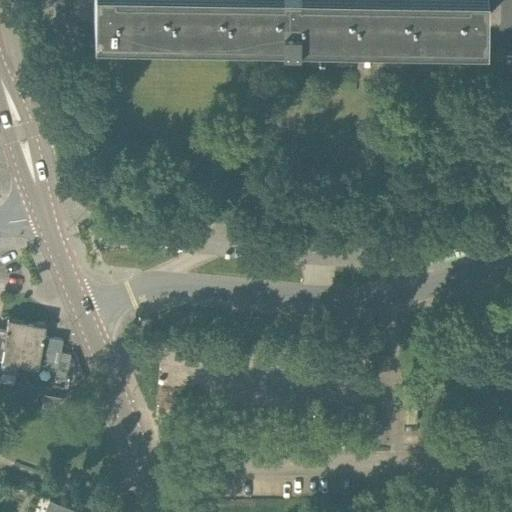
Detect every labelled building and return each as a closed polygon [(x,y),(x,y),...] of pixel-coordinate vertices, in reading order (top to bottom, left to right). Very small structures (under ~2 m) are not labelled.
[(94,0),(95,15),(485,21),(485,0),(94,0)] [(0,370),(19,374),(21,363),(29,320),(9,317),(7,329),(0,327),(0,359),(1,360),(0,367),(0,370)] [(29,320),(21,363),(58,370),(57,377),(67,379),(71,359),(61,357),(64,339),(44,336),(46,324),(29,320)] [(51,407),(53,406),(61,401),(62,397),(44,394),(42,404),(42,406),(51,407)] [(81,511),(49,498),(48,500),(50,501),(45,511),(81,511)]
